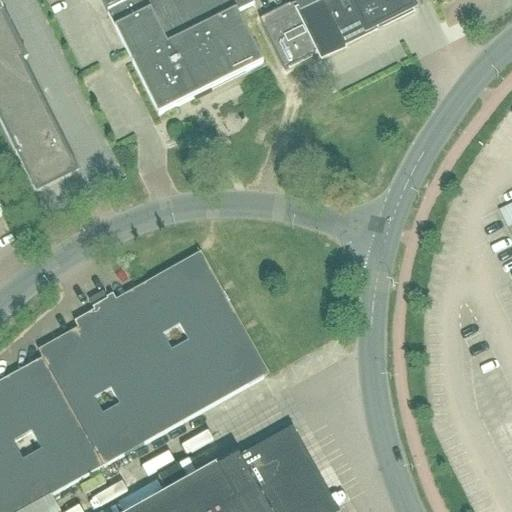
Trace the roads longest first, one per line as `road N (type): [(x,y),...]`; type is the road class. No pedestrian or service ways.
road 1 (unclassified): [(0,312),(129,219),(189,205),(246,205),(388,236)]
road 2 (secondary): [(410,511),(389,459),(374,375),(371,336),(388,236)]
road 3 (unknown): [(22,0),(129,219)]
road 4 (secondary): [(388,236),(407,183),(458,102),(511,45)]
road 5 (unknown): [(511,342),(467,237),(511,156)]
